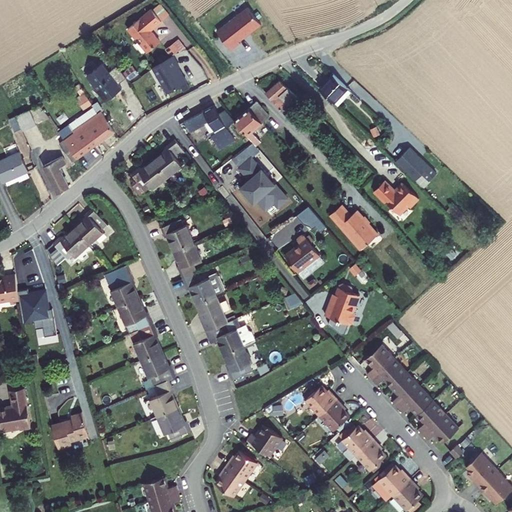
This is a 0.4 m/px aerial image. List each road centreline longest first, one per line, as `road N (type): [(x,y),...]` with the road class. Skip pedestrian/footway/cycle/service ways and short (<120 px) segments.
road 1 (residential): [(96,171),(129,212),(199,373),(215,426),(196,472),(204,511)]
road 2 (residential): [(96,171),(163,113),(359,29),(406,0)]
road 3 (residential): [(440,490),(434,472),(349,376)]
road 4 (residential): [(0,246),(96,171)]
